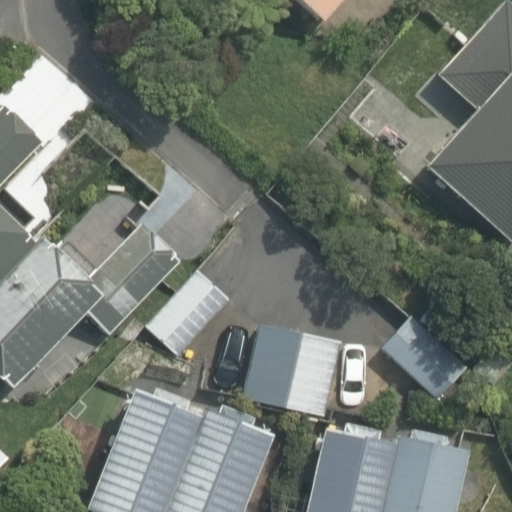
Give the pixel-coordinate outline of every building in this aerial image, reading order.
[(279,0),(307,21),(322,0),(279,0)] [(511,4),(507,0),(486,0),(419,76),(456,109),(408,163),(497,242),(511,224),(511,4)] [(138,211),(105,182),(62,231),(96,260),(79,279),(0,210),(0,395),(73,312),(104,339),(122,318),(169,359),(223,298),(194,272),(238,221),(177,167),(138,211)] [(330,338),(251,322),(236,397),(314,413),(330,338)] [(232,511),(260,422),(114,377),(72,511),(232,511)] [(438,511),(451,442),(306,417),(289,511),(438,511)]
